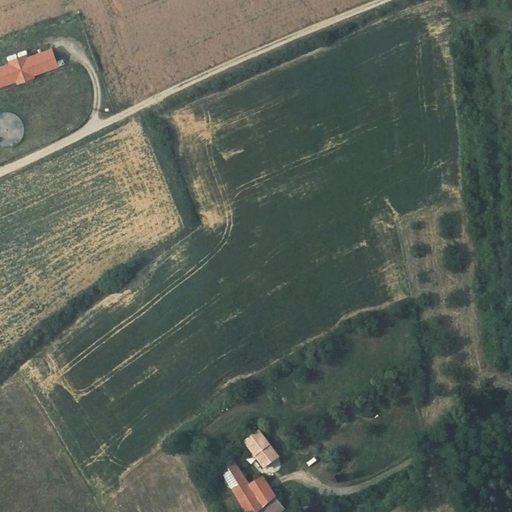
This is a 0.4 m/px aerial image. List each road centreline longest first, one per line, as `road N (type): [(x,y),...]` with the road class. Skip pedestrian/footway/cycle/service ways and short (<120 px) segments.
road 1 (track): [(0,173),(387,0)]
road 2 (residential): [(511,408),(363,486),(330,493),(298,478)]
